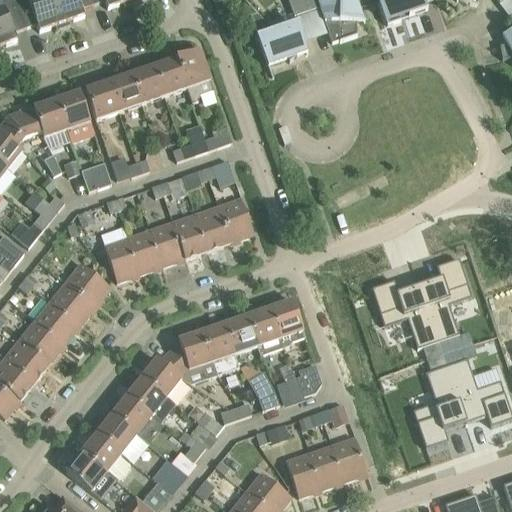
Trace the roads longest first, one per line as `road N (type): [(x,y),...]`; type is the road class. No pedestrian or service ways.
road 1 (residential): [(0,508),(139,323),(294,266)]
road 2 (residential): [(464,193),(492,167),(493,151),(449,60),(434,53),(359,78),(333,98),(318,124)]
road 3 (residential): [(294,266),(215,39),(199,14)]
road 4 (residential): [(0,85),(199,14)]
road 5 (residential): [(294,266),(378,237),(464,193)]
road 6 (residential): [(511,464),(384,508)]
road 7 (unknown): [(332,100),(302,83),(275,97),(273,128),(293,145)]
